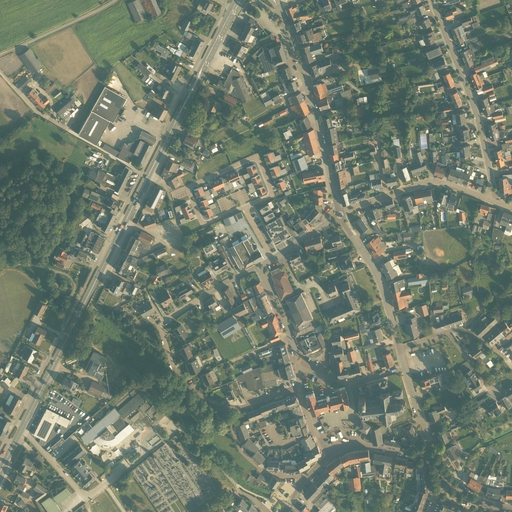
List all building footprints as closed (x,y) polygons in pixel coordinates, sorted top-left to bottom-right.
[(161,12),(155,0),(134,0),(127,3),(136,22),(147,17),(141,2),(144,1),(145,3),(143,4),(147,12),(151,10),(153,16),(161,12)] [(202,8),(202,7),(209,10),(212,4),(206,0),(200,0),(198,6),(202,8)] [(328,0),(321,0),(324,5),(321,6),(323,10),(331,7),(328,0)] [(404,9),(409,7),(415,4),(415,3),(421,0),(420,0),(408,0),(410,4),(400,7),(401,9),(404,8),(404,9)] [(307,11),(296,13),(294,9),(298,8),(297,4),(286,10),(291,21),(298,18),(299,20),(309,17),(307,11)] [(409,8),(411,14),(414,13),(415,16),(419,14),(419,15),(425,12),(423,5),(416,7),(416,6),(409,8)] [(447,19),(454,16),(453,13),(457,12),(456,9),(445,13),(446,16),(445,16),(446,18),(447,18),(447,19)] [(255,23),(254,22),(254,20),(250,18),(248,21),(249,21),(248,23),(249,24),(248,25),(247,25),(243,31),(252,36),(262,28),(257,22),(255,23)] [(418,22),(420,29),(430,25),(428,18),(418,22)] [(187,30),(191,22),(186,19),(182,28),(187,30)] [(291,24),(293,31),(302,28),(299,21),(291,24)] [(314,30),(324,27),(322,22),(312,25),(314,30)] [(464,32),(461,25),(458,27),(458,26),(451,29),(454,36),(463,33),(464,32)] [(302,31),(303,33),(297,35),(299,43),(301,42),(302,45),(310,42),(313,42),(314,42),(320,40),(323,40),(320,32),(314,34),(312,28),(302,31)] [(252,36),(243,31),(240,38),(247,41),(250,35),(252,36)] [(428,44),(435,41),(433,38),(435,37),(433,31),(424,35),(426,38),(419,41),(421,46),(426,44),(426,45),(428,44)] [(201,47),(204,42),(197,38),(197,36),(188,32),(186,37),(189,39),(189,40),(192,41),(194,42),(194,44),(201,47)] [(464,41),(463,39),(466,37),(464,32),(463,33),(454,36),(457,44),(464,41)] [(467,39),(465,40),(467,45),(478,41),(477,38),(476,36),(467,39)] [(198,53),(201,47),(194,44),(194,42),(192,41),(189,40),(188,41),(189,42),(188,44),(190,46),(190,47),(190,49),(198,53)] [(472,48),(482,44),(480,40),(478,41),(467,45),(469,45),(470,49),(467,50),(461,52),(464,59),(470,57),(475,55),(472,48)] [(190,49),(190,47),(189,47),(186,45),(186,46),(178,41),(176,45),(179,47),(177,50),(171,47),(169,51),(180,57),(183,51),(196,57),(198,53),(190,49)] [(276,46),(275,42),(262,47),(262,49),(263,50),(260,53),(257,56),(260,57),(258,60),(261,61),(260,63),(262,64),(261,67),(263,68),(264,71),(276,67),(275,64),(286,60),(283,52),(281,44),(276,46)] [(166,58),(169,51),(164,49),(165,48),(159,45),(160,45),(157,43),(154,49),(162,52),(160,55),(166,58)] [(242,60),(245,55),(241,53),(245,46),(238,43),(235,47),(234,47),(233,50),(233,51),(233,52),(237,54),(235,57),(242,60)] [(320,43),(319,44),(314,45),(314,46),(315,50),(314,50),(311,51),(303,54),(306,63),(314,60),(312,54),(323,51),(321,43),(320,43)] [(436,47),(435,44),(426,48),(427,51),(426,51),(429,58),(442,53),(439,46),(436,47)] [(310,47),(310,45),(309,45),(301,48),(303,54),(311,51),(314,50),(315,50),(314,46),(310,47)] [(33,73),(37,70),(41,66),(29,49),(20,55),(33,73)] [(467,67),(474,64),(473,61),(477,60),(475,55),(470,57),(464,59),(467,67)] [(431,60),(432,63),(433,63),(436,69),(447,65),(444,58),(439,60),(438,57),(431,60)] [(323,69),(339,64),(337,58),(317,64),(309,67),(312,76),(324,72),(323,69)] [(480,70),(494,64),(496,63),(495,60),(479,67),(480,70)] [(180,66),(174,63),(175,63),(171,61),(170,63),(168,63),(168,64),(166,63),(164,67),(167,69),(177,73),(178,73),(179,71),(179,70),(180,66)] [(147,77),(151,72),(139,62),(136,67),(147,77)] [(281,83),(288,80),(287,77),(292,76),(288,66),(280,69),(280,70),(278,70),(280,76),(279,77),(281,83)] [(177,73),(167,69),(164,67),(169,70),(168,73),(165,72),(163,77),(167,79),(167,78),(173,80),(175,77),(176,77),(177,75),(177,74),(177,73)] [(251,98),(239,73),(232,69),(229,75),(238,96),(239,96),(242,103),(251,98)] [(377,69),(367,71),(369,78),(379,76),(377,69)] [(443,82),(452,79),(449,72),(443,75),(443,76),(440,77),(443,82)] [(482,79),(485,78),(483,72),(477,75),(477,72),(470,75),(473,82),(482,79)] [(15,85),(19,90),(32,78),(27,74),(15,85)] [(238,96),(229,75),(226,82),(223,81),(223,82),(219,80),(216,85),(227,91),(228,92),(230,94),(236,97),(238,96)] [(448,88),(455,85),(452,79),(443,82),(445,88),(448,86),(448,88)] [(476,90),(483,87),(482,85),(484,84),(482,79),(473,82),(476,90)] [(297,88),(294,80),(287,83),(283,85),(284,89),(286,92),(290,90),(297,88)] [(47,92),(51,89),(51,88),(55,84),(54,82),(44,90),(47,92)] [(157,86),(154,83),(151,87),(158,94),(165,98),(165,97),(166,97),(167,95),(167,94),(169,90),(163,87),(161,91),(156,87),(157,86)] [(325,96),(326,96),(329,95),(330,95),(334,94),(340,92),(344,91),(342,85),(328,90),(326,84),(324,83),(322,84),(321,83),(313,86),(317,99),(325,96)] [(124,109),(121,107),(126,98),(105,86),(78,134),(96,144),(109,120),(113,122),(118,113),(120,115),(120,116),(124,108),(124,109)] [(33,102),(39,97),(32,89),(26,94),(33,102)] [(340,92),(342,98),(348,97),(351,96),(350,89),(344,91),(340,92)] [(453,100),(460,98),(457,91),(451,94),(453,100)] [(294,105),(304,100),(300,92),(290,97),(287,98),(289,104),(293,102),(294,105)] [(78,99),(74,94),(70,97),(69,96),(54,109),(63,120),(71,113),(67,108),(78,99)] [(233,105),(236,100),(225,94),(222,100),(233,105)] [(42,101),(39,97),(33,102),(40,110),(46,105),(45,104),(49,100),(46,97),(42,101)] [(215,111),(219,103),(209,98),(207,102),(209,102),(207,107),(215,111)] [(456,107),(462,104),(460,98),(453,100),(456,107)] [(483,107),(489,105),(487,98),(480,100),(483,107)] [(327,99),(318,102),(321,110),(323,109),(329,107),(330,108),(330,109),(336,107),(336,106),(335,100),(328,102),(327,99)] [(294,105),(299,116),(309,111),(304,100),(294,105)] [(489,105),(483,107),(485,114),(495,111),(493,104),(489,105)] [(162,120),(167,110),(159,106),(156,111),(153,110),(151,114),(162,120)] [(355,117),(364,115),(362,107),(353,108),(355,117)] [(452,114),(453,119),(466,118),(465,116),(467,116),(466,113),(465,113),(465,112),(460,113),(460,110),(454,111),(454,114),(452,114)] [(264,125),(273,121),(271,116),(262,121),(264,125)] [(311,125),(306,116),(301,119),(300,116),(293,119),(295,121),(298,120),(302,129),(311,125)] [(336,120),(335,116),(331,117),(323,118),(325,126),(328,126),(328,127),(337,126),(336,122),(333,122),(333,121),(336,120)] [(455,127),(462,126),(461,123),(466,123),(466,118),(453,119),(453,124),(455,124),(455,127)] [(496,129),(495,124),(488,125),(490,133),(500,130),(504,129),(505,129),(504,125),(500,126),(501,130),(498,131),(497,129),(496,129)] [(328,144),(339,142),(336,127),(337,126),(328,127),(328,128),(325,128),(328,144)] [(462,129),(462,126),(455,127),(456,135),(469,134),(468,129),(462,129)] [(308,154),(319,151),(313,129),(302,132),(296,135),(288,139),(292,148),(298,145),(296,141),(298,141),(299,141),(304,139),(308,154)] [(500,130),(490,133),(491,140),(498,139),(498,136),(499,136),(499,137),(503,138),(505,131),(504,129),(500,130)] [(153,143),(156,138),(142,131),(139,137),(139,138),(133,140),(134,142),(128,143),(128,146),(124,144),(120,152),(117,157),(126,161),(128,157),(131,159),(133,160),(136,155),(138,156),(135,162),(142,166),(152,145),(153,143)] [(453,144),(464,143),(463,140),(470,139),(469,134),(456,135),(457,140),(453,141),(453,144)] [(196,144),(198,139),(191,135),(190,138),(186,136),(183,142),(191,146),(193,143),(196,144)] [(343,146),(342,142),(339,142),(328,144),(330,154),(340,152),(339,147),(343,146)] [(213,152),(218,150),(214,143),(209,146),(213,152)] [(464,146),(464,143),(453,144),(453,147),(458,146),(458,152),(457,152),(469,150),(469,149),(470,149),(470,145),(464,146)] [(506,156),(510,155),(511,155),(510,151),(502,153),(501,149),(494,151),(496,159),(503,157),(505,156),(506,156)] [(466,159),(465,156),(470,156),(469,150),(457,152),(457,157),(459,157),(459,160),(466,159)] [(345,151),(343,151),(344,156),(344,159),(345,160),(349,159),(350,160),(352,160),(351,158),(357,157),(355,152),(346,154),(345,151)] [(337,155),(337,153),(338,152),(340,152),(330,154),(331,162),(335,161),(336,161),(338,161),(339,160),(340,160),(339,157),(338,154),(337,155)] [(421,172),(420,170),(427,167),(424,161),(423,162),(421,156),(420,152),(415,153),(418,163),(410,166),(413,176),(417,174),(416,174),(421,172)] [(271,162),(272,165),(282,160),(280,155),(276,157),(274,153),(264,157),(265,159),(264,159),(265,160),(267,163),(271,162)] [(292,160),(293,164),(296,171),(306,168),(302,157),(292,160)] [(497,166),(504,165),(503,157),(496,159),(497,166)] [(190,168),(193,163),(184,158),(181,163),(190,168)] [(176,173),(179,168),(178,167),(179,165),(176,163),(176,162),(169,159),(161,175),(161,176),(161,177),(162,178),(163,178),(164,178),(170,176),(171,175),(172,172),(172,171),(176,173)] [(340,164),(339,160),(338,161),(336,161),(335,161),(331,162),(333,170),(341,168),(342,169),(345,168),(344,163),(340,164)] [(447,166),(446,165),(442,163),(437,162),(434,174),(443,177),(446,168),(447,166)] [(254,164),(246,168),(248,172),(242,175),(244,179),(255,175),(254,172),(257,171),(255,168),(256,168),(255,166),(254,164)] [(460,172),(457,181),(462,182),(468,165),(466,164),(465,167),(467,168),(465,173),(460,172)] [(276,174),(277,177),(288,173),(285,168),(281,170),(279,165),(269,169),(270,171),(270,173),(270,172),(272,176),(276,174)] [(470,175),(471,176),(474,167),(468,165),(462,182),(467,184),(468,182),(468,181),(470,175)] [(120,193),(132,170),(125,166),(121,175),(118,174),(117,177),(107,172),(106,173),(105,174),(99,170),(97,173),(91,170),(88,176),(94,179),(94,180),(120,192),(120,193)] [(351,175),(359,173),(357,166),(349,167),(351,175)] [(403,181),(410,179),(406,167),(399,170),(403,181)] [(325,180),(324,177),(322,169),(302,173),(304,183),(318,180),(318,182),(325,180)] [(338,188),(348,187),(345,170),(335,171),(338,188)] [(231,173),(235,181),(238,179),(241,184),(245,182),(242,174),(239,176),(237,171),(234,172),(233,172),(232,173),(231,173)] [(389,172),(386,173),(387,178),(388,185),(397,183),(395,176),(391,177),(389,172)] [(232,182),(235,181),(231,173),(229,174),(226,175),(229,180),(226,181),(229,189),(234,187),(232,182)] [(500,185),(510,184),(510,174),(502,175),(503,178),(499,178),(500,185)] [(249,188),(257,185),(256,182),(261,180),(259,177),(260,177),(259,175),(250,178),(252,182),(247,184),(249,188)] [(279,182),(275,183),(278,189),(281,188),(282,191),(287,189),(284,182),(290,180),(288,175),(278,179),(279,182)] [(172,189),(180,184),(176,177),(168,181),(172,189)] [(229,189),(226,181),(223,183),(221,178),(218,179),(216,180),(219,188),(223,186),(225,191),(229,189)] [(373,181),(375,188),(382,187),(381,179),(373,181)] [(216,190),(219,188),(216,180),(215,180),(214,181),(211,182),(213,187),(210,189),(214,197),(218,195),(216,190)] [(257,185),(249,188),(248,189),(250,193),(256,191),(258,195),(266,192),(265,190),(265,189),(264,189),(263,186),(260,187),(259,184),(257,185)] [(511,189),(511,184),(510,184),(500,185),(500,192),(508,192),(508,193),(511,193),(511,189)] [(160,203),(166,192),(166,191),(155,186),(144,208),(152,212),(154,207),(154,208),(158,201),(160,203)] [(201,194),(202,197),(210,193),(209,189),(203,191),(202,187),(194,190),(194,191),(194,192),(195,193),(196,196),(201,194)] [(315,204),(322,204),(322,190),(314,190),(314,196),(312,197),(308,197),(308,201),(310,201),(312,201),(312,204),(315,204)] [(427,203),(433,201),(431,190),(414,193),(417,205),(418,204),(424,203),(424,200),(426,200),(427,203)] [(91,192),(88,198),(101,204),(102,203),(111,207),(116,210),(116,209),(118,205),(120,206),(121,203),(120,203),(117,201),(119,198),(118,198),(119,196),(118,196),(112,194),(110,198),(106,195),(105,197),(92,191),(91,192)] [(367,198),(364,191),(355,194),(354,195),(355,198),(352,198),(353,202),(360,200),(360,201),(362,200),(362,199),(367,198)] [(447,210),(447,207),(448,201),(445,201),(447,194),(440,192),(438,201),(442,202),(441,205),(440,208),(447,210)] [(210,193),(202,197),(204,200),(199,202),(200,205),(200,207),(201,207),(209,204),(207,200),(212,198),(210,193)] [(349,196),(348,193),(340,195),(343,205),(353,202),(352,198),(355,198),(354,195),(349,196)] [(450,195),(448,201),(447,207),(453,209),(456,200),(456,197),(450,195)] [(410,196),(403,198),(407,210),(412,208),(414,213),(419,212),(418,204),(414,206),(410,196)] [(280,208),(288,203),(286,200),(287,199),(286,198),(277,203),(280,208)] [(398,203),(395,205),(393,199),(385,202),(387,207),(390,206),(391,210),(396,209),(396,210),(400,209),(400,210),(403,210),(402,206),(399,207),(398,203)] [(105,209),(102,208),(102,207),(92,202),(90,206),(100,211),(115,218),(118,210),(116,209),(116,210),(111,207),(110,208),(107,206),(105,209)] [(204,207),(205,210),(202,211),(204,214),(203,214),(204,216),(205,217),(213,214),(211,209),(217,207),(215,202),(204,207)] [(183,213),(191,210),(190,209),(191,209),(190,207),(190,208),(188,204),(183,207),(182,204),(175,207),(176,212),(181,210),(183,213)] [(266,213),(270,211),(266,204),(257,209),(259,213),(264,210),(266,213)] [(321,209),(321,207),(322,207),(321,204),(322,204),(315,204),(315,208),(310,213),(317,218),(321,213),(321,212),(322,211),(322,209),(321,209)] [(486,215),(489,206),(481,204),(480,210),(481,210),(480,213),(483,214),(484,214),(486,215)] [(377,209),(377,208),(370,210),(371,213),(370,213),(372,218),(373,220),(383,217),(380,208),(377,209)] [(191,211),(191,210),(183,213),(184,217),(179,219),(181,224),(189,221),(188,218),(193,216),(192,213),(191,211)] [(108,232),(115,218),(100,211),(96,220),(103,223),(101,229),(108,232)] [(268,217),(270,220),(274,218),(270,211),(266,213),(261,216),(263,220),(268,217)] [(505,229),(511,214),(504,211),(501,218),(501,219),(499,223),(502,224),(506,226),(505,229)] [(223,220),(227,227),(244,218),(241,213),(223,220)] [(312,224),(317,218),(310,213),(305,218),(301,220),(305,226),(308,224),(307,223),(309,222),(309,223),(311,222),(312,224)] [(279,215),(274,218),(270,220),(263,224),(274,244),(290,235),(279,215)] [(361,217),(353,220),(360,233),(368,229),(361,217)] [(145,228),(156,224),(154,218),(150,219),(151,221),(143,223),(145,228)] [(305,226),(301,220),(300,219),(294,223),(291,218),(287,221),(290,226),(294,224),(295,225),(296,224),(298,227),(295,229),(299,235),(304,231),(302,228),(305,226)] [(373,226),(377,233),(381,231),(377,223),(373,226)] [(501,240),(504,232),(493,227),(491,239),(493,239),(500,240),(501,240)] [(86,229),(79,242),(93,249),(100,235),(86,229)] [(141,231),(139,234),(136,232),(133,237),(131,236),(129,241),(147,250),(149,249),(155,238),(153,237),(141,231)] [(407,240),(407,241),(414,240),(413,231),(403,232),(404,238),(404,240),(407,240)] [(342,242),(340,235),(331,238),(333,244),(331,245),(330,245),(327,246),(328,251),(338,248),(344,246),(343,241),(342,242)] [(323,248),(320,237),(304,242),(306,250),(307,250),(307,252),(312,250),(311,248),(315,247),(316,250),(323,248)] [(235,250),(230,253),(239,267),(244,265),(245,267),(251,264),(250,262),(253,260),(254,262),(254,263),(263,258),(258,249),(257,250),(256,248),(257,247),(254,249),(248,238),(233,246),(235,250)] [(370,251),(379,244),(374,238),(366,244),(370,250),(370,251)] [(146,253),(147,250),(129,241),(124,250),(138,257),(140,251),(144,253),(146,253)] [(211,243),(203,248),(206,253),(214,248),(211,243)] [(370,251),(375,258),(384,251),(379,244),(370,251)] [(166,247),(154,252),(156,255),(157,258),(169,254),(166,247)] [(82,251),(83,250),(79,248),(77,251),(75,250),(73,254),(77,256),(84,259),(87,253),(82,251)] [(60,250),(57,257),(65,261),(67,256),(63,254),(64,252),(60,250)] [(135,264),(137,259),(123,252),(121,257),(127,261),(127,260),(135,264)] [(300,256),(299,252),(295,254),(295,253),(289,256),(292,263),(293,265),(295,266),(303,261),(307,259),(304,254),(300,256)] [(127,261),(121,257),(118,264),(124,267),(128,269),(130,265),(137,268),(138,266),(135,264),(127,260),(127,261)] [(350,261),(349,257),(340,261),(342,265),(343,264),(346,271),(347,271),(350,270),(350,269),(355,267),(355,266),(354,263),(353,263),(352,260),(350,261)] [(217,273),(229,266),(225,259),(213,266),(217,273)] [(385,271),(393,267),(390,260),(389,260),(379,264),(383,272),(385,271)] [(159,276),(170,271),(166,263),(155,268),(159,276)] [(130,270),(128,269),(124,267),(118,264),(115,269),(122,272),(128,275),(130,270)] [(204,285),(213,280),(211,275),(214,273),(209,265),(204,267),(207,272),(199,277),(204,285)] [(282,271),(280,267),(271,271),(273,275),(272,276),(276,285),(275,286),(281,299),(294,293),(287,277),(289,277),(285,270),(282,271)] [(397,274),(396,270),(395,270),(393,267),(385,271),(388,278),(397,274)] [(155,283),(158,277),(154,274),(150,281),(155,283)] [(408,285),(428,283),(427,276),(422,276),(417,277),(412,278),(408,278),(408,285)] [(121,294),(127,283),(116,277),(116,278),(119,279),(117,284),(112,282),(111,285),(110,285),(109,287),(109,288),(121,294)] [(348,282),(347,278),(331,285),(331,284),(324,287),(325,290),(327,290),(328,289),(331,296),(341,291),(346,304),(326,313),(330,322),(350,314),(352,318),(356,316),(354,312),(360,310),(352,290),(354,289),(351,280),(348,282)] [(401,290),(401,287),(399,280),(389,282),(391,292),(402,290),(405,290),(405,289),(401,290)] [(251,287),(254,294),(263,290),(259,282),(254,285),(254,286),(251,287)] [(190,287),(189,285),(186,286),(185,285),(177,290),(181,298),(183,297),(193,291),(190,287)] [(471,285),(461,289),(464,296),(474,293),(471,285)] [(234,303),(230,297),(234,295),(229,287),(222,291),(230,305),(229,306),(234,315),(235,317),(237,320),(241,319),(239,315),(248,311),(244,303),(237,306),(235,302),(234,303)] [(412,296),(410,289),(406,290),(405,290),(402,290),(391,292),(395,308),(408,306),(406,298),(412,296)] [(167,303),(172,300),(167,292),(157,298),(159,302),(160,301),(164,307),(168,305),(167,303)] [(301,293),(301,292),(286,299),(290,309),(287,310),(294,327),(313,318),(304,298),(306,296),(304,292),(301,293)] [(269,303),(265,295),(258,298),(256,296),(249,299),(243,302),(244,303),(248,311),(249,313),(254,310),(254,311),(257,310),(262,307),(269,303)] [(218,306),(213,297),(206,301),(211,308),(208,310),(211,314),(216,310),(215,308),(218,306)] [(40,316),(45,305),(46,305),(39,302),(33,313),(35,314),(40,316)] [(150,313),(154,311),(150,302),(138,309),(143,316),(150,312),(150,313)] [(272,309),(269,303),(262,307),(257,310),(258,311),(257,311),(259,314),(252,318),(254,322),(256,321),(261,318),(260,316),(272,310),(272,309)] [(194,318),(189,321),(193,327),(195,325),(197,329),(203,325),(196,313),(192,316),(194,318)] [(380,321),(378,313),(361,318),(362,322),(369,320),(370,323),(380,321)] [(447,327),(464,322),(462,314),(455,317),(454,314),(449,316),(450,318),(445,320),(447,327)] [(242,328),(237,320),(235,317),(234,315),(217,325),(224,338),(242,328)] [(282,331),(275,315),(262,321),(261,318),(256,321),(258,324),(260,329),(270,325),(273,332),(271,333),(272,336),(269,337),(271,342),(280,338),(278,333),(282,331)] [(444,320),(442,315),(438,316),(440,322),(435,324),(437,330),(447,327),(445,320),(444,320)] [(490,328),(498,322),(493,316),(488,319),(485,322),(484,321),(475,330),(481,337),(490,329),(490,328)] [(419,335),(417,326),(417,325),(415,317),(408,319),(409,324),(405,325),(408,332),(409,332),(410,337),(419,335)] [(318,333),(315,329),(317,328),(313,318),(294,327),(295,328),(292,329),(297,339),(299,339),(298,341),(304,354),(307,355),(309,354),(309,356),(313,357),(314,357),(321,354),(321,353),(323,352),(324,350),(325,350),(326,346),(320,332),(318,333)] [(511,328),(511,322),(508,326),(505,322),(498,328),(504,335),(508,332),(511,330),(511,329),(511,328)] [(179,340),(187,335),(181,325),(173,329),(179,340)] [(42,340),(46,331),(37,327),(34,333),(32,332),(29,339),(32,341),(39,344),(41,339),(42,340)] [(371,343),(373,342),(383,339),(380,328),(370,331),(372,338),(370,339),(371,343)] [(491,346),(498,340),(504,335),(498,328),(485,338),(491,346)] [(203,340),(210,337),(207,331),(200,334),(203,340)] [(346,347),(346,348),(350,347),(349,341),(348,341),(348,339),(350,338),(351,340),(358,338),(357,336),(359,336),(358,332),(352,334),(352,331),(344,333),(345,340),(344,340),(346,347)] [(338,336),(338,335),(334,336),(331,337),(333,344),(338,343),(339,348),(346,347),(344,340),(341,341),(340,335),(338,336)] [(288,353),(286,344),(276,347),(258,353),(260,357),(258,357),(259,359),(260,359),(278,353),(283,352),(284,354),(288,353)] [(185,358),(193,355),(188,345),(179,349),(181,353),(182,353),(185,358)] [(482,359),(487,355),(478,345),(470,351),(475,358),(479,355),(482,359)] [(35,354),(37,355),(38,352),(29,347),(23,358),(31,362),(35,354)] [(346,347),(339,348),(334,349),(335,356),(340,356),(341,361),(349,359),(348,354),(344,355),(343,348),(346,347)] [(91,359),(85,371),(98,377),(100,372),(98,371),(100,368),(97,366),(99,362),(103,364),(106,357),(93,350),(89,358),(91,359)] [(353,350),(348,351),(350,361),(354,360),(356,360),(353,350)] [(284,354),(283,352),(278,353),(280,359),(273,361),(274,363),(280,362),(290,359),(288,353),(284,354)] [(392,358),(390,352),(383,355),(382,353),(379,353),(381,358),(383,357),(384,361),(392,358)] [(487,355),(482,359),(485,363),(486,363),(490,360),(487,355)] [(382,368),(387,367),(386,367),(394,364),(392,358),(384,361),(385,365),(381,366),(382,368)] [(190,374),(201,370),(196,359),(186,364),(190,374)] [(284,377),(294,375),(290,359),(280,362),(274,363),(253,369),(236,377),(239,382),(246,380),(247,386),(248,390),(278,384),(276,378),(284,377)] [(336,361),(339,378),(352,376),(351,371),(351,369),(350,365),(349,362),(349,361),(349,359),(341,361),(336,361)] [(26,380),(27,376),(25,375),(29,367),(20,363),(14,375),(23,379),(23,378),(26,380)] [(250,364),(241,368),(243,373),(253,369),(250,364)] [(354,365),(355,369),(351,369),(351,371),(352,376),(362,374),(359,364),(354,365)] [(446,372),(450,386),(457,384),(453,370),(446,372)] [(471,385),(479,381),(475,374),(474,374),(472,370),(466,374),(468,377),(467,378),(471,385)] [(213,381),(209,371),(201,375),(203,381),(204,381),(206,384),(213,381)] [(426,388),(426,387),(431,386),(430,384),(439,382),(437,376),(421,380),(422,385),(421,385),(422,388),(423,389),(424,389),(425,389),(426,388)] [(15,378),(10,384),(14,387),(18,381),(15,378)] [(69,380),(65,378),(63,381),(62,381),(61,383),(62,384),(61,385),(69,389),(71,385),(76,387),(78,383),(70,379),(69,380)] [(403,396),(402,390),(393,391),(393,393),(390,393),(390,392),(389,392),(388,392),(386,393),(385,389),(389,388),(387,380),(385,381),(385,380),(383,381),(381,382),(381,381),(377,382),(377,383),(375,383),(373,383),(373,384),(371,384),(366,385),(367,388),(367,391),(368,391),(369,394),(374,393),(374,392),(376,391),(377,394),(376,394),(376,395),(377,398),(374,399),(374,398),(373,398),(373,399),(370,399),(370,398),(369,398),(369,399),(366,399),(366,397),(359,397),(360,404),(361,404),(361,405),(362,405),(362,407),(362,411),(363,412),(362,413),(362,414),(363,415),(364,418),(369,417),(371,417),(372,418),(372,417),(375,416),(375,417),(376,417),(376,416),(378,416),(379,420),(380,420),(380,419),(383,419),(383,420),(383,421),(384,421),(384,420),(391,419),(391,420),(392,420),(392,419),(392,418),(395,417),(395,418),(396,418),(396,417),(396,414),(402,413),(401,410),(402,410),(401,409),(403,408),(404,409),(404,408),(404,407),(405,406),(406,406),(406,405),(405,405),(405,403),(406,403),(405,402),(404,402),(403,401),(404,400),(403,400),(402,401),(401,400),(400,399),(400,396),(403,396)] [(479,381),(471,385),(475,392),(483,387),(479,380),(479,381)] [(3,381),(0,385),(6,390),(9,387),(3,381)] [(109,389),(105,387),(92,381),(88,389),(94,392),(93,395),(99,398),(101,395),(110,400),(117,393),(119,389),(111,385),(109,389)] [(229,399),(235,397),(235,396),(239,395),(237,392),(240,390),(236,381),(231,383),(233,387),(232,388),(232,389),(226,391),(227,394),(226,394),(226,395),(226,396),(227,397),(228,397),(229,399)] [(347,391),(346,392),(345,387),(337,389),(338,396),(329,398),(329,396),(327,396),(327,398),(317,400),(317,402),(321,412),(322,415),(318,416),(319,417),(325,414),(324,411),(329,410),(330,412),(330,410),(332,410),(332,412),(333,412),(332,409),(337,408),(338,410),(341,409),(349,407),(348,402),(349,402),(347,392),(347,391)] [(144,403),(143,401),(146,398),(140,392),(118,411),(114,408),(110,411),(110,410),(106,413),(107,414),(99,421),(99,420),(95,423),(96,424),(88,431),(87,430),(84,433),(85,434),(81,437),(86,443),(93,438),(94,439),(93,440),(94,441),(96,443),(99,445),(102,446),(102,447),(103,447),(105,447),(105,446),(107,446),(107,448),(110,447),(110,446),(114,446),(117,444),(120,442),(121,444),(121,443),(118,439),(119,438),(121,440),(122,439),(123,439),(137,427),(140,430),(145,425),(147,427),(148,426),(150,429),(155,424),(152,421),(154,420),(155,421),(157,419),(158,420),(165,415),(160,409),(157,411),(152,405),(150,407),(145,401),(144,403)] [(309,405),(317,402),(317,400),(314,392),(306,395),(308,400),(307,400),(309,405)] [(286,398),(281,400),(284,407),(284,408),(289,407),(291,408),(291,407),(299,404),(298,402),(299,402),(297,396),(296,397),(295,395),(291,397),(291,395),(286,397),(286,398)] [(9,405),(6,403),(3,408),(14,414),(22,400),(14,396),(9,405)] [(505,396),(500,399),(507,409),(511,407),(505,396)] [(482,398),(475,402),(478,408),(481,406),(483,409),(485,408),(489,414),(492,412),(494,416),(500,413),(497,409),(498,409),(494,402),(486,407),(485,404),(482,398)] [(448,411),(466,406),(464,400),(447,405),(448,411)] [(321,412),(317,402),(309,405),(310,411),(311,410),(313,415),(321,412)] [(293,413),(295,412),(301,409),(299,404),(291,407),(293,413)] [(74,407),(73,409),(87,420),(90,416),(77,405),(75,408),(74,407)] [(263,415),(268,413),(265,405),(260,407),(260,408),(263,415)] [(432,419),(432,420),(441,417),(439,413),(446,410),(445,407),(429,413),(431,417),(430,417),(431,420),(432,419)] [(67,427),(70,420),(46,408),(33,435),(46,441),(56,422),(67,427)] [(260,422),(259,418),(264,416),(263,415),(260,408),(260,409),(254,411),(257,419),(259,425),(260,427),(260,428),(267,425),(265,420),(260,422)] [(462,422),(468,420),(465,409),(459,411),(462,422)] [(250,420),(251,421),(257,419),(254,411),(247,413),(250,420)] [(306,424),(305,422),(306,421),(303,415),(296,417),(289,420),(291,426),(292,430),(293,430),(295,436),(306,432),(307,432),(307,431),(309,430),(307,424),(306,424)] [(2,419),(0,417),(0,426),(6,430),(11,421),(3,417),(2,419)] [(247,429),(245,425),(251,422),(251,421),(250,420),(243,422),(243,424),(237,426),(239,433),(251,429),(250,428),(247,429)] [(359,427),(367,432),(370,426),(363,421),(359,427)] [(418,439),(412,424),(403,428),(406,436),(408,435),(411,443),(418,439)] [(373,444),(383,442),(380,427),(370,429),(373,444)] [(249,439),(248,437),(250,436),(248,431),(251,430),(251,429),(239,433),(241,440),(245,438),(246,441),(249,439)] [(442,443),(452,439),(449,431),(438,435),(439,438),(440,438),(442,443)] [(311,437),(310,435),(308,436),(308,435),(308,436),(300,440),(306,452),(311,449),(316,446),(314,442),(316,442),(313,436),(311,437)] [(59,446),(65,440),(62,437),(56,443),(59,446)] [(248,449),(253,443),(249,439),(246,441),(243,445),(248,449)] [(253,454),(257,450),(259,448),(255,444),(257,442),(256,440),(253,443),(248,449),(253,454)] [(400,449),(401,442),(393,441),(391,447),(400,449)] [(85,462),(82,464),(79,459),(87,453),(80,445),(63,459),(68,465),(69,465),(74,471),(76,473),(80,478),(82,479),(81,480),(86,486),(95,479),(90,473),(88,471),(91,469),(85,462)] [(320,450),(317,445),(316,446),(311,449),(316,459),(318,458),(317,457),(321,455),(321,453),(322,452),(321,450),(320,450)] [(458,453),(454,445),(446,450),(448,453),(448,454),(449,453),(453,461),(458,457),(460,461),(465,461),(466,452),(460,452),(458,453)] [(317,461),(316,459),(311,449),(306,452),(303,453),(306,458),(309,464),(309,465),(309,463),(311,462),(311,464),(317,461)] [(370,457),(369,449),(359,450),(360,459),(361,462),(361,465),(362,476),(362,477),(375,475),(375,472),(374,467),(374,465),(370,466),(369,457),(370,457)] [(255,460),(261,454),(257,450),(253,454),(251,456),(255,460)] [(350,465),(354,464),(354,467),(361,465),(361,462),(360,459),(359,450),(353,451),(348,453),(340,457),(341,459),(343,462),(344,464),(345,467),(350,465)] [(390,465),(391,457),(374,453),(374,462),(381,463),(379,472),(387,473),(389,464),(390,465)] [(41,463),(44,460),(38,454),(35,457),(41,463)] [(265,463),(265,459),(265,458),(261,454),(255,460),(260,464),(262,461),(265,463)] [(326,466),(329,470),(332,474),(338,483),(339,482),(336,478),(337,477),(334,473),(344,464),(343,462),(341,459),(340,457),(339,456),(326,466)] [(33,472),(35,469),(30,466),(33,461),(25,457),(22,464),(20,469),(24,471),(25,468),(29,470),(28,473),(32,475),(33,472)] [(396,457),(394,470),(400,471),(402,458),(396,457)] [(301,461),(305,469),(310,466),(309,465),(309,464),(306,458),(301,461)] [(402,458),(400,471),(406,472),(408,461),(408,459),(402,458)] [(282,471),(282,465),(282,461),(274,460),(273,469),(279,469),(279,471),(282,471)] [(291,464),(291,460),(282,460),(282,461),(282,465),(282,471),(286,471),(286,473),(296,473),(300,472),(301,471),(297,464),(291,464)] [(297,463),(297,464),(301,471),(305,469),(301,461),(297,463)] [(406,472),(405,474),(406,474),(412,475),(412,474),(412,471),(413,466),(413,464),(414,462),(408,461),(406,472)] [(247,464),(245,467),(254,473),(256,470),(247,464)] [(413,464),(413,466),(416,467),(416,471),(416,473),(429,472),(428,471),(428,466),(420,466),(420,465),(413,464)] [(332,474),(329,470),(322,477),(328,483),(332,480),(333,481),(333,482),(336,485),(338,483),(332,474)] [(477,481),(478,479),(474,476),(475,474),(471,472),(468,476),(471,478),(467,484),(473,487),(477,481)] [(22,486),(25,479),(17,474),(14,481),(19,483),(17,487),(22,490),(24,487),(22,486)] [(261,479),(267,484),(269,480),(260,474),(257,479),(260,481),(261,479)] [(484,477),(480,475),(479,476),(478,479),(477,481),(473,487),(479,491),(482,484),(485,485),(488,477),(485,476),(484,477)] [(500,480),(501,476),(497,475),(497,477),(496,477),(496,479),(495,483),(494,488),(492,496),(499,497),(500,490),(504,490),(504,484),(504,481),(500,480)] [(276,488),(281,481),(275,477),(270,484),(276,488)] [(330,499),(334,497),(329,491),(326,488),(326,487),(329,485),(328,483),(322,477),(315,484),(330,499)] [(495,483),(496,479),(491,479),(488,477),(485,485),(488,487),(486,494),(492,496),(494,488),(495,483)] [(36,500),(49,491),(37,483),(33,488),(40,493),(34,497),(36,500)] [(327,511),(335,504),(331,500),(330,499),(315,484),(304,495),(319,509),(317,511),(318,511),(327,511)] [(70,494),(66,488),(64,489),(52,498),(50,496),(42,502),(48,511),(61,511),(55,504),(57,502),(58,503),(70,494)] [(28,499),(30,494),(22,490),(20,495),(28,499)] [(418,492),(414,504),(414,506),(421,508),(422,509),(428,491),(419,491),(419,492),(418,492)] [(22,509),(27,505),(21,498),(16,502),(22,509)] [(240,508),(246,502),(241,498),(238,503),(235,501),(232,505),(235,508),(237,508),(238,507),(240,508)] [(249,506),(246,502),(240,508),(244,511),(245,511),(249,506)]
